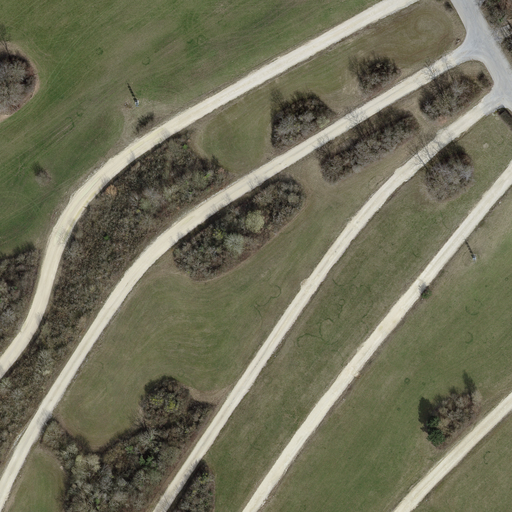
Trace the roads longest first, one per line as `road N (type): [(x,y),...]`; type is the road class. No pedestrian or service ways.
road 1 (track): [(0,495),(124,283),(166,239),(482,43)]
road 2 (track): [(399,0),(177,122),(110,169),(71,215),(32,328),(0,366)]
road 3 (track): [(157,511),(343,239),(418,159),(510,86)]
road 4 (track): [(248,511),(368,345),(511,173)]
road 5 (track): [(401,511),(511,399)]
